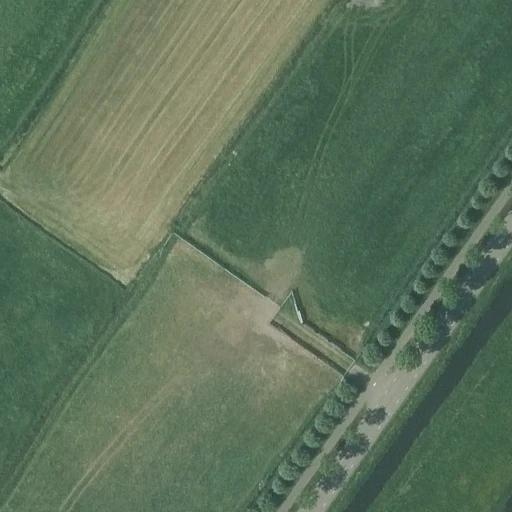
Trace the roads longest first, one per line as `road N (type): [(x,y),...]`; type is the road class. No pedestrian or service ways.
road 1 (track): [(347,367),(152,230),(8,183)]
road 2 (tertiary): [(310,511),(511,226)]
